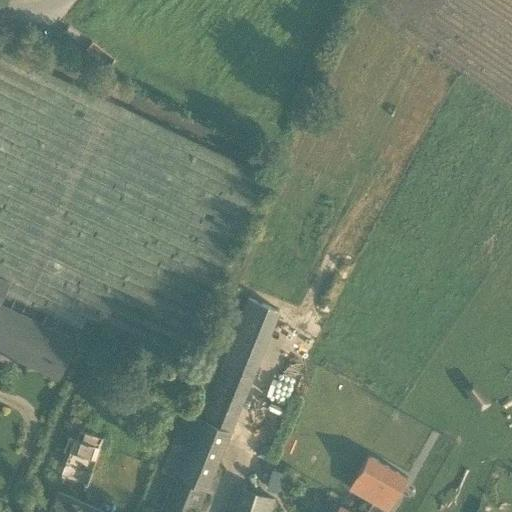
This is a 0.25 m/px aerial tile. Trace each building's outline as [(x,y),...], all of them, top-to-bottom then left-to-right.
[(0,307),(73,341),(75,337),(76,338),(85,317),(176,358),(262,173),(0,50),(0,307)] [(185,412),(161,471),(174,476),(159,511),(195,511),(279,309),(247,296),(219,365),(213,363),(212,366),(207,364),(206,368),(204,368),(186,412),(185,412)] [(0,307),(0,349),(57,376),(65,358),(73,341),(0,307)] [(89,473),(103,438),(77,429),(73,439),(67,437),(53,474),(87,487),(92,474),(89,473)] [(406,477),(367,455),(349,488),(379,505),(385,493),(394,498),(406,477)] [(226,511),(270,511),(275,498),(235,486),(226,511)] [(103,511),(57,491),(47,511),(103,511)]
